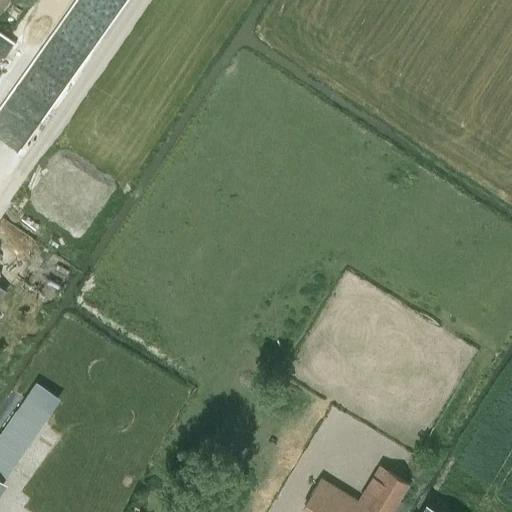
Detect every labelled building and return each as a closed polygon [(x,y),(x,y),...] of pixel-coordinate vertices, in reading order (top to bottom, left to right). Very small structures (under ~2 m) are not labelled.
[(49,32),(46,43),(53,45),(55,35),(71,39),(78,13),(35,2),(27,31),(38,34),(39,29),(49,32)] [(0,433),(0,475),(4,477),(40,425),(17,409),(0,433)] [(380,463),(358,498),(379,511),(391,511),(410,482),(380,463)] [(318,511),(364,511),(317,483),(304,503),(318,511)] [(137,511),(142,501),(135,498),(130,507),(137,511)] [(444,511),(427,501),(420,511),(444,511)]
